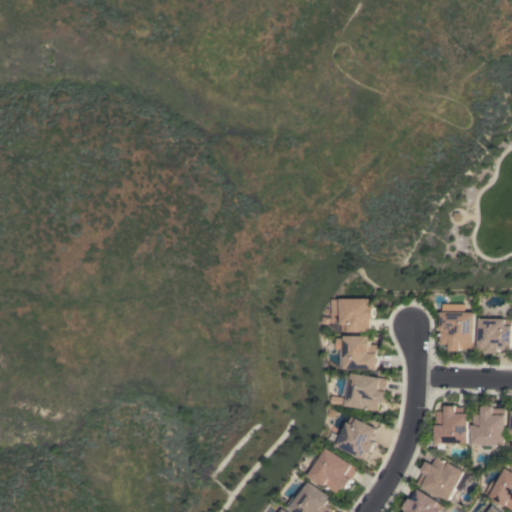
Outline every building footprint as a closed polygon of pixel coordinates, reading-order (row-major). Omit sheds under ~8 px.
[(340,298),(372,298),(372,306),(374,306),(374,319),(371,319),(371,331),(347,331),(341,331),(340,314),(332,314),(332,300),(340,299),(340,298)] [(474,312),(474,348),(461,348),(461,350),(450,350),(450,344),(441,344),(441,311),(474,312)] [(478,318),(511,318),(511,325),(511,348),(507,348),(507,349),(502,349),(502,348),(499,348),(499,352),(486,352),(486,350),(478,349),(478,318)] [(369,335),(369,339),(370,339),(370,344),(377,344),(377,353),(378,353),(378,358),(379,358),(379,363),(378,363),(378,368),(344,369),(344,368),(340,368),(340,357),(344,357),(344,349),(335,349),(334,346),(334,343),(334,340),(335,338),(344,338),(343,335),(369,335)] [(348,396),(344,395),(346,386),(350,387),(352,372),(388,378),(386,391),(388,391),(386,402),(380,401),(378,410),(332,403),(334,396),(348,398),(348,396)] [(507,445),(493,445),(493,449),(485,448),(485,445),(474,444),(474,431),(473,431),(473,424),(474,424),(474,413),(483,413),(483,405),(487,405),(487,404),(492,404),(492,405),(495,406),(495,408),(506,408),(506,414),(507,414),(507,445)] [(470,443),(447,442),(446,449),(439,449),(439,443),(436,443),(437,411),(446,411),(446,405),(458,405),(458,406),(469,407),(469,413),(470,413),(470,443)] [(379,428),(377,433),(378,434),(376,438),(375,437),(374,439),(377,441),(371,453),(369,452),(366,459),(338,445),(339,442),(331,439),(335,432),(342,436),(352,415),(358,418),(379,428)] [(316,467),(313,465),(318,457),(322,459),(329,447),(354,464),(354,465),(359,469),(352,480),(354,481),(349,488),(348,487),(347,488),(343,485),(338,493),(311,475),(316,467)] [(467,471),(451,500),(419,483),(425,472),(422,471),(428,461),(434,464),(438,456),(467,471)] [(511,508),(505,505),(506,505),(491,497),(492,496),(486,493),(493,481),(498,484),(507,468),(511,470),(511,508)] [(297,511),(292,508),(293,507),(290,505),(296,496),(299,499),(312,481),(332,496),(330,498),(331,499),(328,504),(334,509),(332,511),(297,511)] [(403,511),(406,509),(404,508),(411,497),(413,499),(419,488),(440,501),(439,502),(445,506),(440,511),(403,511)]
